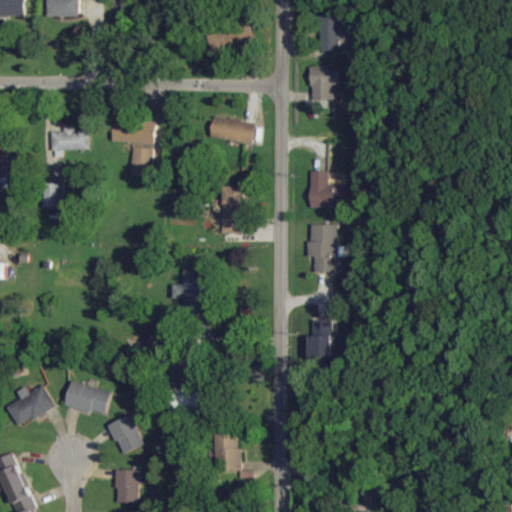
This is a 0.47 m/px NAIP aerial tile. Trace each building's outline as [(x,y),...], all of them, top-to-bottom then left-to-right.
[(27,0),(0,0),(0,16),(28,16),(27,0)] [(81,16),(81,0),(50,0),(50,15),(81,16)] [(342,50),(342,14),(324,14),(325,50),(342,50)] [(317,101),(336,100),(336,85),(341,85),(340,66),(314,66),(314,86),(317,86),(317,101)] [(260,124),(218,115),(214,136),(256,145),(260,124)] [(117,120),(116,142),(156,143),(156,121),(117,120)] [(56,132),(57,157),(67,157),(67,150),(93,149),(92,130),(77,131),(77,126),(67,127),(67,131),(56,132)] [(135,176),(155,177),(157,148),(137,147),(135,176)] [(25,155),(0,155),(0,177),(25,177),(25,155)] [(351,208),(351,185),(332,185),(333,171),(315,170),(314,207),(351,208)] [(49,208),(67,207),(66,183),(49,184),(49,208)] [(246,234),(248,186),(227,186),(225,233),(246,234)] [(343,272),(343,262),(341,262),(341,225),(313,225),(313,256),(319,256),(319,272),(343,272)] [(0,279),(9,279),(10,263),(0,262),(0,279)] [(176,285),(177,299),(187,299),(187,313),(213,313),(213,270),(187,270),(187,285),(176,285)] [(313,357),(335,357),(336,320),(316,320),(316,336),(313,336),(313,357)] [(68,404),(109,414),(115,390),(74,380),(68,404)] [(59,405),(47,384),(33,391),(30,385),(21,390),(25,398),(11,406),(23,426),(59,405)] [(215,415),(216,389),(174,388),(173,413),(215,415)] [(113,423),(127,453),(148,443),(134,413),(113,423)] [(244,433),(219,432),(219,469),(243,469),(244,433)] [(0,458),(0,466),(17,511),(39,511),(17,452),(0,458)] [(143,469),(121,468),(120,501),(143,502),(143,469)]
